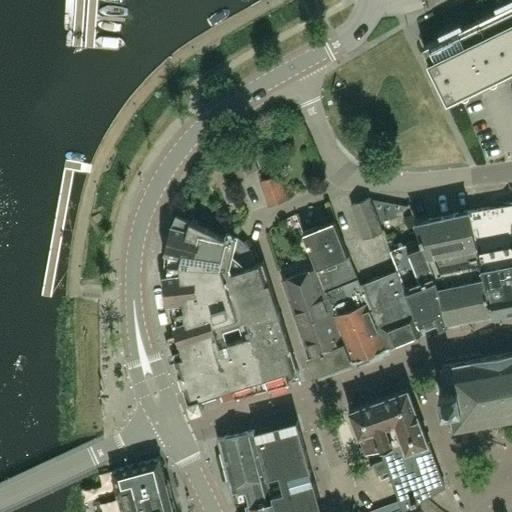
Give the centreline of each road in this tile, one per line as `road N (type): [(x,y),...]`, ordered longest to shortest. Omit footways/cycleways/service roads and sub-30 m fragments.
road 1 (unclassified): [(169,428),(138,344),(137,239),(154,192),(192,136),(290,73)]
road 2 (unclassified): [(0,498),(169,428)]
road 3 (unclassified): [(345,184),(511,174)]
road 4 (unclassified): [(345,184),(290,73)]
